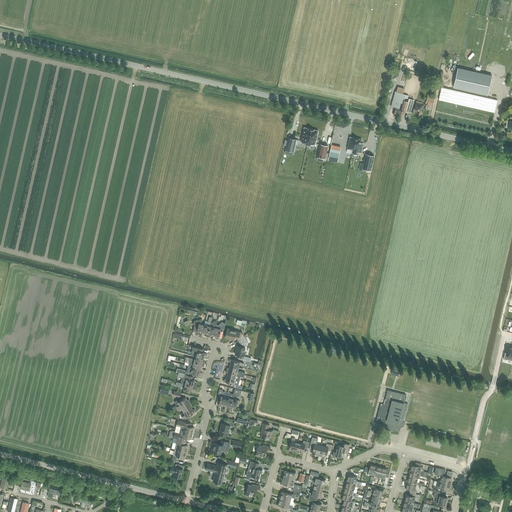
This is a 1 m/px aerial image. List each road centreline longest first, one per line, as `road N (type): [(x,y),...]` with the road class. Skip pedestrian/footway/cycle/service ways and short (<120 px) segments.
road 1 (unclassified): [(511,151),(0,35)]
road 2 (residential): [(189,502),(0,454)]
road 3 (residential): [(189,502),(209,424),(214,357)]
